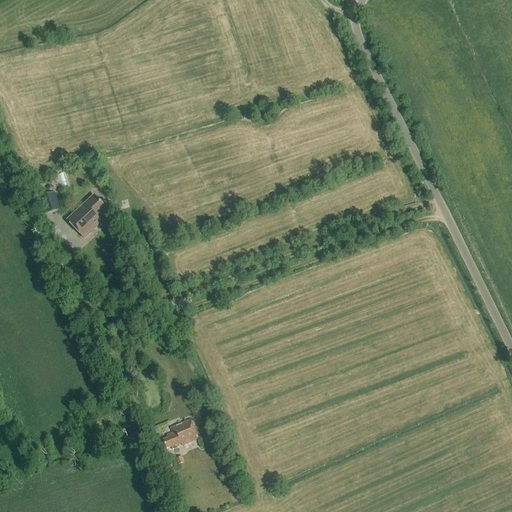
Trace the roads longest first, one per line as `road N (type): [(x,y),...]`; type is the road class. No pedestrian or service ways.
road 1 (track): [(445,214),(117,336),(117,359),(156,451)]
road 2 (track): [(73,251),(90,302),(120,318),(438,200)]
road 3 (unclassified): [(511,350),(361,43),(355,17),(363,0)]
